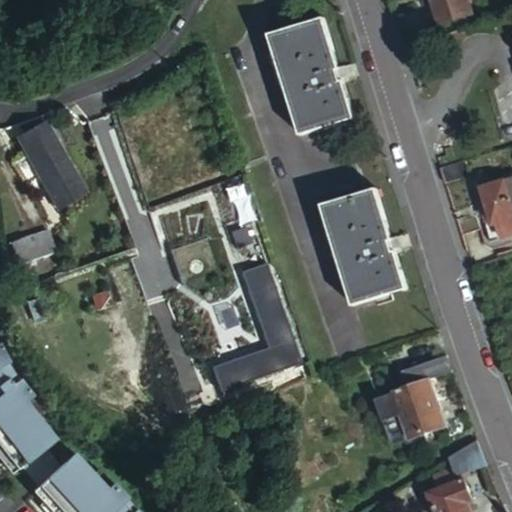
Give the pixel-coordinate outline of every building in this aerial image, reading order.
[(430,0),(439,26),(472,16),(466,0),(430,0)] [(357,71),(355,64),(338,70),(323,21),(271,38),(301,136),(354,120),(342,83),(359,78),(357,71)] [(16,140),(31,164),(36,172),(49,194),(57,208),(84,192),(75,178),(43,124),(16,140)] [(466,162),(440,170),(445,186),(471,178),(466,162)] [(36,172),(31,164),(25,167),(30,176),(36,172)] [(511,236),(511,181),(483,190),(492,224),(497,222),(503,240),(511,236)] [(410,242),(408,234),(390,239),(376,191),(322,208),(351,307),(406,291),(395,255),(412,250),(410,242)] [(46,232),(0,248),(0,272),(54,254),(46,232)] [(29,304),(36,325),(57,317),(50,297),(29,304)] [(87,297),(74,306),(82,318),(95,310),(87,297)] [(452,373),(446,356),(401,372),(407,388),(393,393),(408,439),(443,427),(427,382),(452,373)] [(9,391),(0,398),(0,445),(22,469),(33,459),(53,441),(19,403),(20,402),(9,391)] [(460,417),(443,427),(448,440),(465,430),(460,417)] [(33,459),(57,482),(79,459),(57,438),(53,441),(33,459)] [(486,468),(476,444),(449,460),(453,470),(434,478),(439,491),(429,495),(435,511),(468,511),(466,504),(473,501),(465,481),(459,484),(457,479),(486,468)] [(118,493),(117,495),(79,459),(57,482),(50,490),(72,511),(123,511),(129,506),(130,505),(118,493)] [(476,511),(473,501),(466,504),(468,511),(476,511)]
